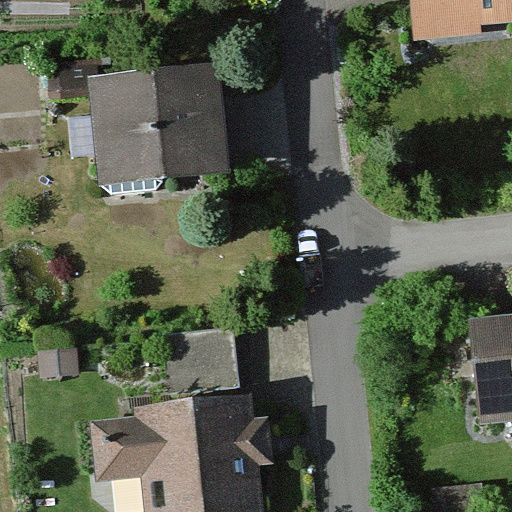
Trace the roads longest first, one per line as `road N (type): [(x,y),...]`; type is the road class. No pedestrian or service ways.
road 1 (residential): [(350,511),(324,251)]
road 2 (residential): [(324,251),(304,0)]
road 3 (residential): [(324,251),(511,240)]
